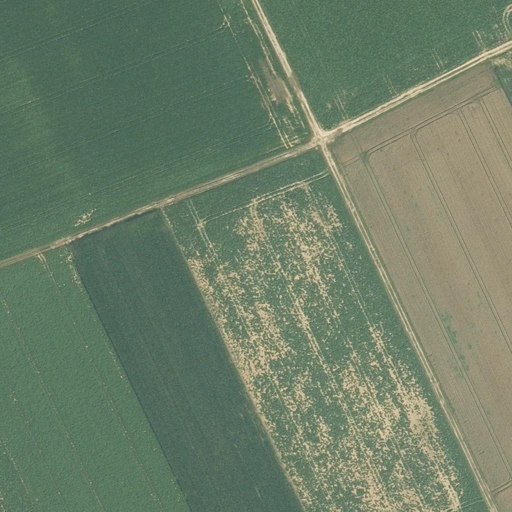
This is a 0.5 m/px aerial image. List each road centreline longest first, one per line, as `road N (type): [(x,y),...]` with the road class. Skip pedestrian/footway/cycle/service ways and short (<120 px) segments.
road 1 (track): [(253,0),(494,511)]
road 2 (track): [(0,266),(319,140),(511,43)]
